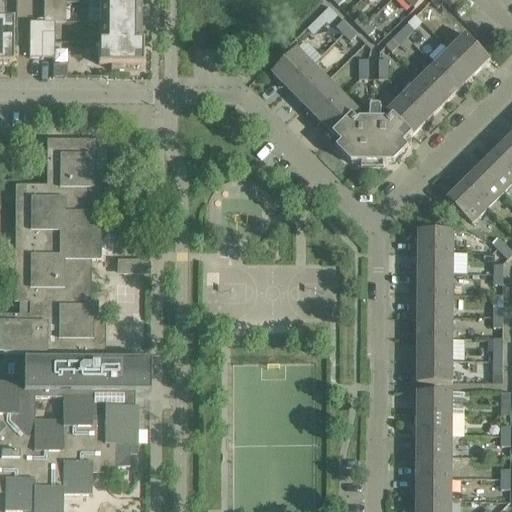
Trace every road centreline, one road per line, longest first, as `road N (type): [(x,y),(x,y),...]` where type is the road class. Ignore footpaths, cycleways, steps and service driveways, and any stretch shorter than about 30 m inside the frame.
road 1 (residential): [(376,219),(361,215),(237,93),(0,91)]
road 2 (residential): [(376,511),(376,219)]
road 3 (residential): [(376,219),(511,84)]
